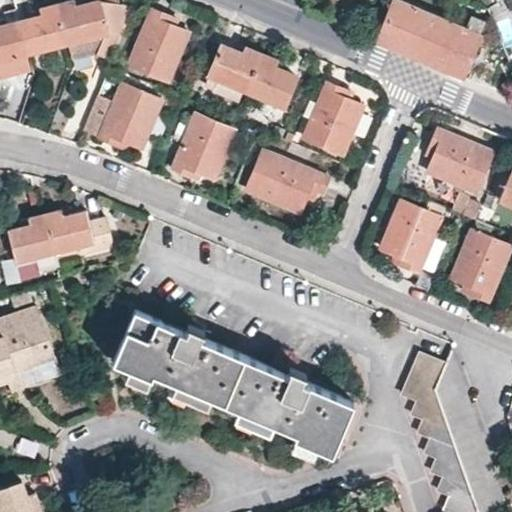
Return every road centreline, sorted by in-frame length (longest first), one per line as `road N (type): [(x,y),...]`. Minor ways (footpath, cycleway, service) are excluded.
road 1 (residential): [(0,140),(66,155),(336,269)]
road 2 (residential): [(415,75),(336,269)]
road 3 (residential): [(336,269),(511,339)]
road 4 (tertiary): [(415,75),(243,0)]
